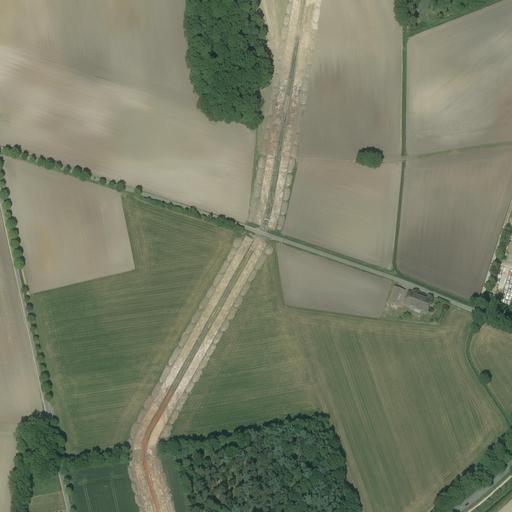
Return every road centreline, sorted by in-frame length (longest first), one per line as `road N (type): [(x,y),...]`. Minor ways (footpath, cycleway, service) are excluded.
road 1 (unclassified): [(511,321),(0,149)]
road 2 (unclassified): [(0,202),(68,511)]
